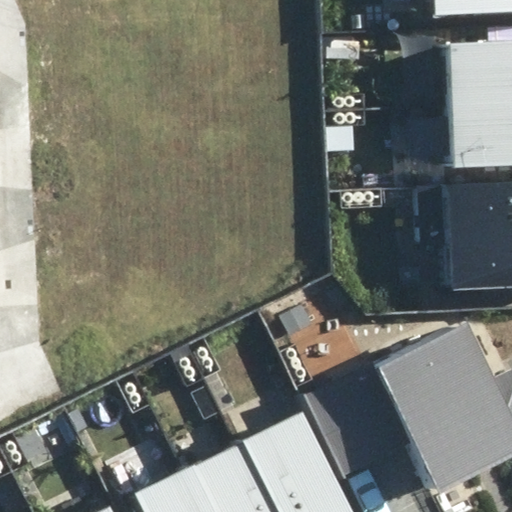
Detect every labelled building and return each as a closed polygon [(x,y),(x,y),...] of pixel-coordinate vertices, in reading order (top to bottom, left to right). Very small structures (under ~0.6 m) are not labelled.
[(511,0),(437,0),(438,14),(511,10),(511,0)] [(511,41),(447,44),(449,103),(511,101),(511,41)] [(511,101),(449,103),(452,167),(511,164),(511,101)] [(511,178),(416,180),(417,248),(447,247),(447,288),(511,287),(511,178)] [(511,369),(493,378),(463,317),(301,397),(344,484),(401,456),(423,500),(511,456),(511,369)] [(354,511),(303,412),(239,444),(277,511),(354,511)] [(267,511),(233,445),(183,469),(204,511),(267,511)] [(204,511),(183,469),(133,495),(141,511),(204,511)]
